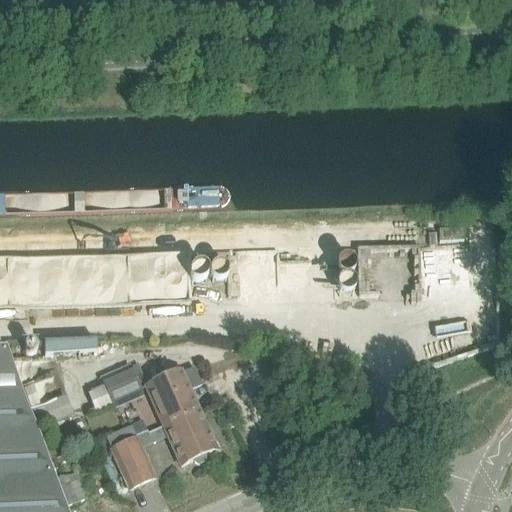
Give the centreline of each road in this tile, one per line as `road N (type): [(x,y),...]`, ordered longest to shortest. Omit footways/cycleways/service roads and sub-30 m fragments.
road 1 (tertiary): [(511,32),(0,59)]
road 2 (unclassified): [(223,511),(344,466),(402,463),(483,487)]
